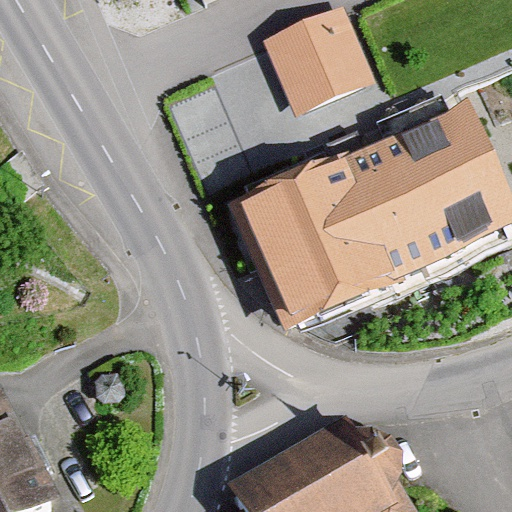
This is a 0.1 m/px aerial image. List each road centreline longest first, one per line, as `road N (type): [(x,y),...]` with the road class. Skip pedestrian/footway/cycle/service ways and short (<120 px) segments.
road 1 (tertiary): [(208,412),(177,274),(16,0)]
road 2 (unclassified): [(511,366),(458,382),(208,412)]
